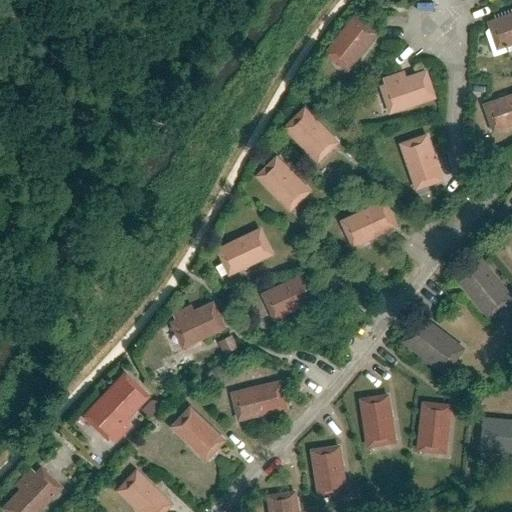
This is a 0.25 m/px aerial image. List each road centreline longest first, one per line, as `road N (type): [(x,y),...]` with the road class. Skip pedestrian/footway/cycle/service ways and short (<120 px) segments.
road 1 (residential): [(221,511),(363,359),(488,189)]
road 2 (residential): [(488,189),(458,129),(442,26)]
